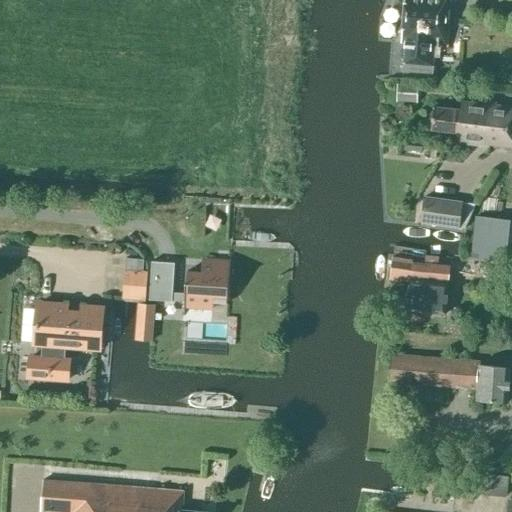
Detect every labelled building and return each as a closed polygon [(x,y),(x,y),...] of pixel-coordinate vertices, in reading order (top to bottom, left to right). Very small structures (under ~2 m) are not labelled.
[(446,46),(448,0),(404,0),(401,42),(404,43),(403,62),(432,65),(434,45),(446,46)] [(416,83),(397,82),(396,98),(415,100),(416,83)] [(456,143),(472,145),(477,103),(466,102),(465,110),(433,106),(430,129),(457,132),(456,143)] [(511,107),(477,103),(472,145),(488,147),(488,144),(511,147),(511,107)] [(462,201),(423,196),(419,223),(464,228),(475,204),(462,202),(462,201)] [(509,220),(474,216),(470,258),(504,262),(509,220)] [(184,301),(183,316),(184,316),(185,301),(212,303),(212,296),(227,297),(228,286),(229,286),(231,252),(230,252),(229,267),(202,265),(202,272),(187,271),(186,282),(185,282),(184,294),(171,293),(173,264),(152,262),(149,299),(184,301)] [(448,282),(449,266),(393,258),(390,279),(410,282),(406,310),(445,314),(448,282)] [(147,272),(124,270),(122,298),(138,300),(137,303),(135,339),(151,341),(154,305),(145,304),(147,272)] [(102,309),(37,304),(34,343),(42,344),(41,358),(29,357),(28,377),(68,380),(69,360),(63,359),(65,346),(99,348),(102,309)] [(507,402),(510,368),(479,365),(479,360),(390,353),(388,382),(476,389),(475,400),(507,402)] [(508,476),(468,472),(466,493),(506,497),(508,476)] [(183,490),(43,480),(40,511),(55,511),(208,511),(209,511),(182,509),(183,490)]
